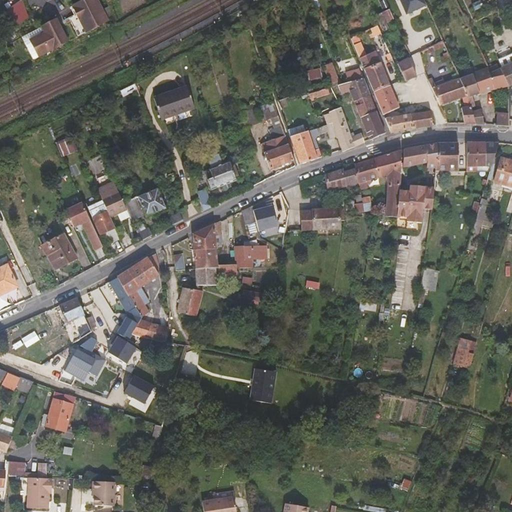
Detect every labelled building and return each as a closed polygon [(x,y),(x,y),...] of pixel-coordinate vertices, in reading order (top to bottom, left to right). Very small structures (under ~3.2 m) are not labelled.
[(87,33),(108,22),(97,0),(86,0),(73,7),(87,33)] [(400,0),(407,14),(426,5),(424,0),(400,0)] [(16,9),(20,22),(28,16),(25,6),(16,9)] [(38,58),(68,43),(57,20),(42,28),(45,34),(30,41),(38,58)] [(381,34),(378,26),(371,29),(374,37),(381,34)] [(32,61),(38,58),(30,41),(45,34),(42,28),(21,38),(32,61)] [(362,48),(357,36),(351,38),(356,51),(362,48)] [(444,40),(443,40),(432,46),(434,50),(446,45),(444,40)] [(362,48),(356,51),(360,59),(366,57),(362,48)] [(423,51),(417,54),(424,68),(430,65),(423,51)] [(408,59),(416,77),(425,73),(426,72),(424,68),(417,54),(408,59)] [(374,93),(389,85),(380,63),(378,64),(376,62),(374,62),(371,55),(366,57),(360,59),(374,93)] [(397,64),(404,78),(405,82),(416,77),(408,59),(397,64)] [(333,63),(324,66),(329,80),(338,77),(333,63)] [(511,63),(501,68),(508,85),(509,85),(511,83),(511,63)] [(319,68),(306,72),(309,81),(322,77),(319,68)] [(479,125),(487,125),(482,110),(478,111),(476,107),(474,107),(471,97),(508,85),(501,68),(490,73),(488,69),(461,79),(468,99),(472,108),(479,125)] [(370,97),(363,79),(345,84),(338,86),(341,95),(351,92),(355,103),(370,97)] [(440,106),(464,97),(467,109),(472,108),(468,99),(461,79),(433,89),(440,106)] [(136,84),(122,91),(125,97),(139,90),(136,84)] [(383,114),(398,108),(389,85),(374,93),(383,114)] [(161,119),(194,108),(187,86),(154,98),(161,119)] [(377,112),(370,97),(355,103),(361,118),(377,112)] [(260,105),(263,120),(278,116),(275,102),(260,105)] [(467,109),(463,109),(468,124),(471,124),(479,125),(472,108),(467,109)] [(344,152),(365,142),(362,134),(352,139),(341,109),(330,113),(333,124),(338,137),(343,150),(344,152)] [(425,126),(433,125),(430,111),(410,115),(413,129),(425,126)] [(249,112),(242,114),(244,122),(246,127),(254,125),(249,112)] [(370,140),(386,133),(377,112),(361,118),(370,140)] [(495,126),(508,127),(508,113),(495,113),(495,126)] [(392,133),(413,129),(410,115),(402,116),(385,120),(391,133),(392,133)] [(295,161),(281,122),(276,124),(276,127),(272,128),(276,139),(262,144),(271,169),(295,161)] [(333,124),(320,128),(318,129),(319,134),(328,132),(331,139),(338,137),(333,124)] [(319,134),(318,129),(308,132),(315,151),(320,149),(316,139),(319,134)] [(301,164),(322,157),(320,149),(315,151),(308,132),(291,137),(301,164)] [(69,137),(57,142),(63,157),(75,152),(69,137)] [(467,170),(476,170),(476,165),(477,165),(477,143),(467,144),(467,170)] [(476,170),(491,169),(499,143),(492,143),(477,143),(477,165),(476,165),(476,170)] [(427,170),(436,170),(437,144),(436,144),(404,150),(403,169),(428,165),(427,170)] [(436,172),(437,172),(458,172),(458,144),(437,144),(436,170),(436,172)] [(388,194),(387,209),(387,217),(397,218),(397,216),(398,212),(399,202),(399,189),(402,150),(375,159),(378,178),(387,175),(388,184),(388,194)] [(232,165),(244,161),(243,156),(231,161),(232,165)] [(511,158),(503,156),(502,159),(501,159),(494,179),(511,183),(511,158)] [(375,159),(355,166),(356,170),(359,183),(360,191),(368,189),(367,182),(376,178),(378,178),(375,159)] [(232,165),(231,161),(206,170),(213,189),(225,184),(226,188),(231,186),(230,182),(237,180),(232,165)] [(344,169),(325,175),(328,191),(347,187),(348,188),(358,185),(359,183),(356,170),(344,174),(344,169)] [(170,180),(167,171),(160,174),(163,182),(170,180)] [(128,210),(115,182),(98,190),(108,213),(111,219),(128,210)] [(399,202),(434,204),(434,199),(436,189),(436,188),(413,185),(412,190),(399,189),(399,202)] [(203,211),(212,207),(207,189),(198,193),(203,211)] [(147,216),(165,208),(157,190),(138,198),(147,216)] [(370,197),(362,199),(363,203),(365,212),(373,212),(370,197)] [(424,209),(433,210),(434,206),(434,204),(399,202),(398,212),(397,216),(408,217),(408,221),(422,223),(424,209)] [(365,212),(363,203),(355,203),(356,213),(365,212)] [(96,251),(104,248),(84,204),(67,211),(72,222),(75,228),(84,224),(96,251)] [(302,209),(303,231),(313,231),(341,229),(341,221),(344,221),(345,213),(346,207),(302,209)] [(248,208),(241,211),(247,226),(253,223),(248,208)] [(478,215),(475,222),(480,223),(484,210),(479,208),(478,215)] [(131,217),(128,210),(119,215),(123,222),(131,217)] [(116,244),(122,241),(111,219),(108,213),(95,219),(102,235),(110,231),(116,244)] [(174,225),(183,221),(181,213),(171,218),(174,225)] [(197,269),(216,268),(220,268),(221,276),(238,277),(238,268),(238,265),(220,263),(216,237),(222,235),(221,221),(194,234),(197,269)] [(142,241),(153,236),(149,229),(139,234),(142,241)] [(248,247),(238,247),(237,247),(238,265),(238,268),(255,268),(255,259),(270,258),(269,247),(260,246),(258,239),(252,241),(254,246),(248,247)] [(70,244),(49,255),(56,269),(77,258),(70,244)] [(151,257),(118,278),(142,318),(148,313),(144,306),(149,304),(141,288),(159,275),(156,269),(160,267),(156,254),(151,257)] [(176,269),(182,269),(181,260),(174,260),(176,269)] [(0,294),(18,286),(8,266),(0,269),(0,294)] [(217,286),(217,280),(216,268),(197,269),(198,285),(217,286)] [(426,272),(424,288),(436,290),(438,273),(426,272)] [(129,315),(118,334),(136,345),(140,336),(132,334),(140,321),(142,318),(118,278),(111,283),(129,315)] [(25,301),(30,299),(25,288),(20,291),(25,301)] [(179,312),(197,316),(203,292),(184,288),(179,312)] [(244,290),(242,299),(260,303),(262,293),(244,290)] [(89,293),(78,298),(81,304),(91,299),(89,293)] [(73,300),(60,305),(67,323),(86,315),(81,304),(78,298),(73,300)] [(163,317),(170,318),(171,310),(163,309),(163,317)] [(92,316),(87,319),(92,330),(96,326),(92,316)] [(140,336),(167,342),(169,328),(140,321),(132,334),(140,336)] [(463,367),(470,369),(474,355),(467,353),(463,367)] [(248,401),(270,404),(274,376),(253,373),(248,401)] [(9,374),(3,384),(10,388),(16,377),(9,374)] [(186,390),(194,392),(197,377),(188,376),(186,390)] [(23,380),(19,388),(27,392),(30,384),(23,380)] [(46,427),(66,432),(69,421),(51,416),(50,417),(45,415),(44,418),(48,420),(46,427)] [(1,424),(16,429),(18,422),(4,418),(1,424)] [(0,451),(6,454),(8,448),(13,437),(16,429),(1,424),(0,427),(0,432),(0,433),(0,451)] [(13,437),(8,448),(15,451),(19,440),(13,437)] [(10,462),(8,477),(25,477),(26,463),(10,462)] [(52,489),(53,479),(52,479),(29,478),(28,510),(49,511),(49,490),(52,489)] [(93,482),(93,490),(97,490),(97,497),(96,506),(115,507),(116,482),(93,482)]
